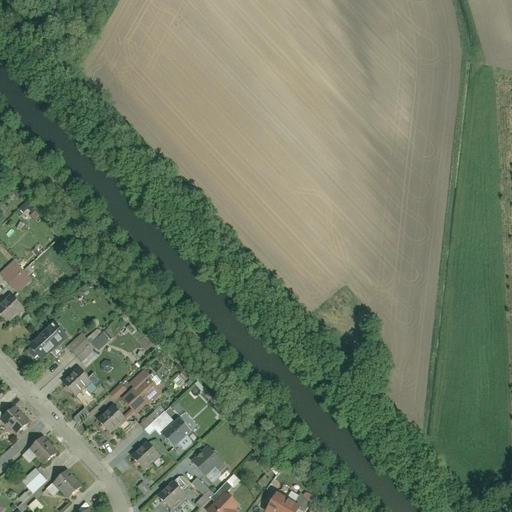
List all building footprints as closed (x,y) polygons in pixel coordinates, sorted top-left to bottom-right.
[(25,273),(13,260),(0,272),(0,275),(17,293),(31,280),(25,273)] [(12,295),(0,306),(0,315),(9,325),(26,311),(12,295)] [(57,325),(31,349),(43,362),(69,339),(57,325)] [(84,366),(116,338),(105,326),(88,341),(81,334),(66,347),(84,366)] [(106,373),(113,368),(107,360),(100,366),(106,373)] [(79,369),(63,384),(76,398),(92,384),(79,369)] [(122,399),(136,415),(162,393),(144,372),(129,384),(133,389),(122,399)] [(122,386),(111,398),(115,401),(125,390),(122,386)] [(112,406),(97,421),(110,435),(126,420),(112,406)] [(138,425),(148,436),(168,417),(158,406),(138,425)] [(16,437),(29,425),(15,409),(1,421),(16,437)] [(71,418),(75,424),(88,414),(84,409),(71,418)] [(179,419),(162,435),(175,448),(192,432),(179,419)] [(58,454),(44,438),(30,451),(44,466),(58,454)] [(147,443),(131,458),(145,474),(161,459),(147,443)] [(208,449),(193,462),(206,477),(216,468),(218,471),(224,465),(208,449)] [(23,503),(47,480),(35,468),(20,482),(28,490),(19,499),(23,503)] [(82,489),(68,473),(54,485),(68,501),(82,489)] [(190,484),(202,496),(194,504),(199,510),(214,495),(196,478),(190,484)] [(142,482),(137,487),(143,494),(149,489),(142,482)] [(174,483),(158,499),(170,511),(173,511),(188,498),(174,483)] [(225,493),(208,511),(235,511),(234,511),(239,506),(225,493)] [(267,511),(297,511),(300,507),(276,495),(267,511)] [(27,507),(31,511),(38,511),(43,508),(35,500),(27,507)]
